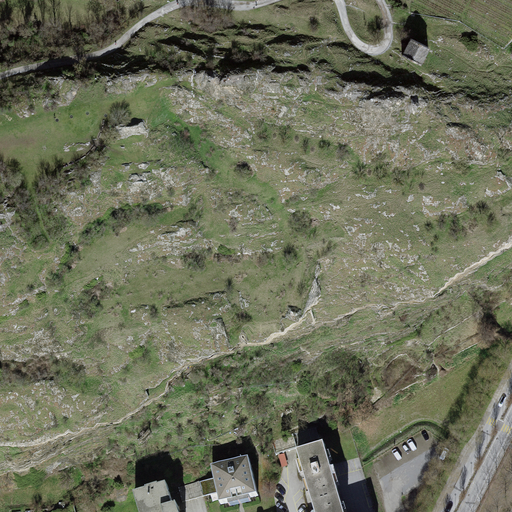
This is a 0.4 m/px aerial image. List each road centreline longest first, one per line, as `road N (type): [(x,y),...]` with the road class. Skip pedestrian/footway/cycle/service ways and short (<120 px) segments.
road 1 (track): [(278,0),(175,5),(142,19),(112,52),(0,77)]
road 2 (residential): [(511,381),(447,511)]
road 3 (track): [(380,0),(389,39),(367,51),(350,35),(338,0)]
